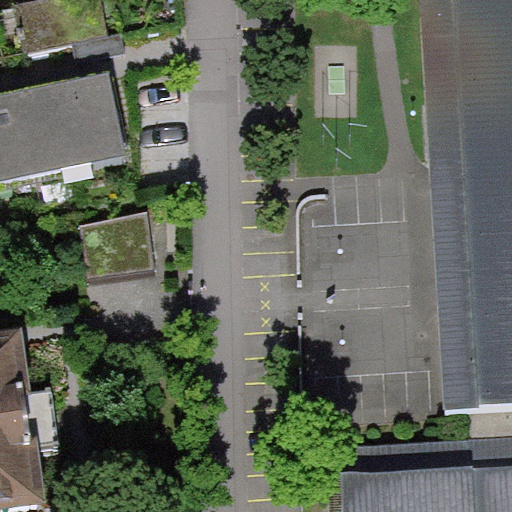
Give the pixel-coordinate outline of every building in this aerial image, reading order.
[(97,0),(55,0),(17,8),(27,55),(106,37),(97,0)] [(511,511),(511,0),(418,0),(437,291),(444,410),(471,408),(473,441),(341,449),(345,511),(511,511)] [(0,99),(0,194),(136,165),(116,75),(0,99)] [(146,218),(84,230),(92,274),(154,267),(146,218)] [(18,337),(0,339),(0,511),(7,511),(43,507),(18,337)]
